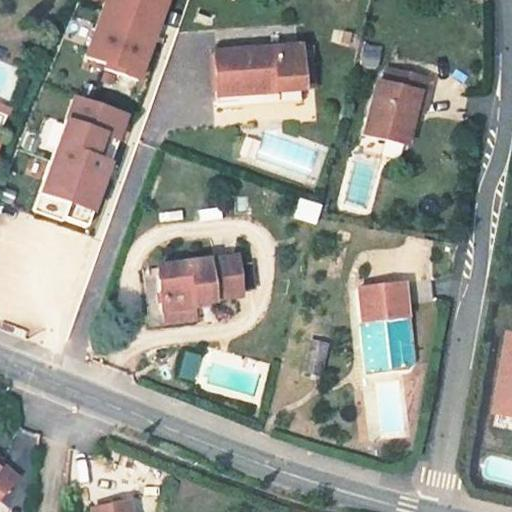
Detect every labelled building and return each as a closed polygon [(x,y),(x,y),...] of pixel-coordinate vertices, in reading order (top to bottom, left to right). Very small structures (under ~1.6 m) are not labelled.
[(101,0),(81,57),(136,81),(165,0),(101,0)] [(377,69),(379,46),(359,44),(357,67),(377,69)] [(212,98),(298,89),(296,45),(208,54),(212,98)] [(371,84),(359,137),(407,147),(414,113),(423,114),(431,75),(386,67),(382,87),(371,84)] [(212,114),(299,105),(298,89),(212,98),(212,114)] [(39,195),(30,211),(60,220),(81,228),(88,215),(107,166),(115,143),(125,116),(68,98),(61,121),(33,193),(39,195)] [(238,302),(233,263),(156,275),(161,321),(211,314),(210,306),(238,302)] [(408,282),(360,289),(365,351),(373,350),(377,376),(421,369),(408,282)] [(301,377),(315,380),(320,348),(306,347),(301,377)] [(511,372),(494,382),(511,416),(511,372)] [(0,491),(12,478),(0,466),(0,491)]
